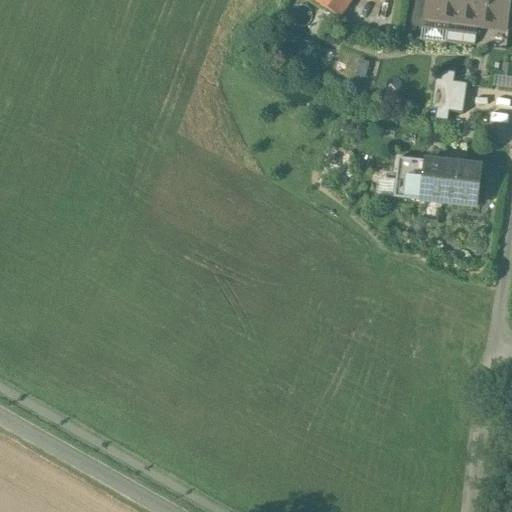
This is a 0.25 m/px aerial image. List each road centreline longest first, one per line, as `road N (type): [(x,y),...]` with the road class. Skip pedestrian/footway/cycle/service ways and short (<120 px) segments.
road 1 (unclassified): [(168,511),(0,417)]
road 2 (unclassified): [(511,356),(498,353),(474,511)]
